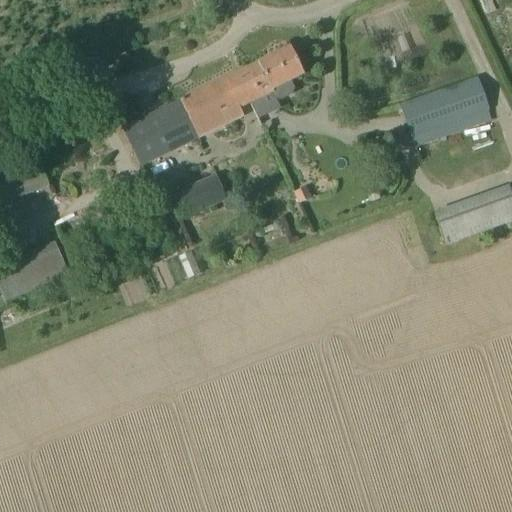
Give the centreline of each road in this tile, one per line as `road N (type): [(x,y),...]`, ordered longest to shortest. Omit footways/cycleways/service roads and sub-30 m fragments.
road 1 (track): [(0,125),(103,96),(251,29)]
road 2 (unclassified): [(218,0),(251,29),(340,0)]
